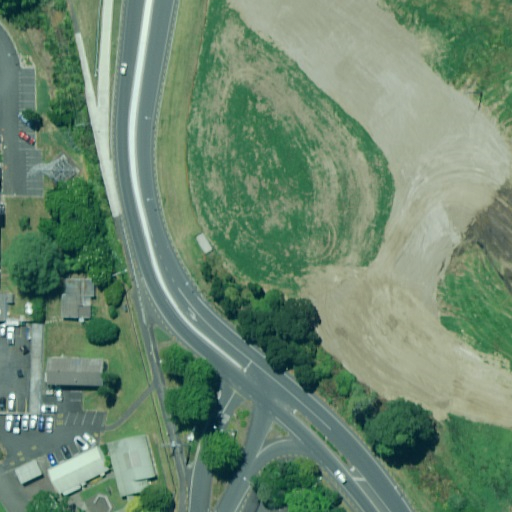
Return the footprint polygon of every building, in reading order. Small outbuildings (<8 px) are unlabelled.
[(85,273),(56,272),(55,312),(84,313),(85,273)] [(97,353),(45,352),(44,377),(97,377),(97,353)] [(155,477),(146,436),(108,444),(121,497),(151,490),(148,479),(155,477)] [(110,470),(98,446),(50,469),(62,493),(110,470)] [(44,474),(38,459),(18,468),(24,483),(44,474)]
